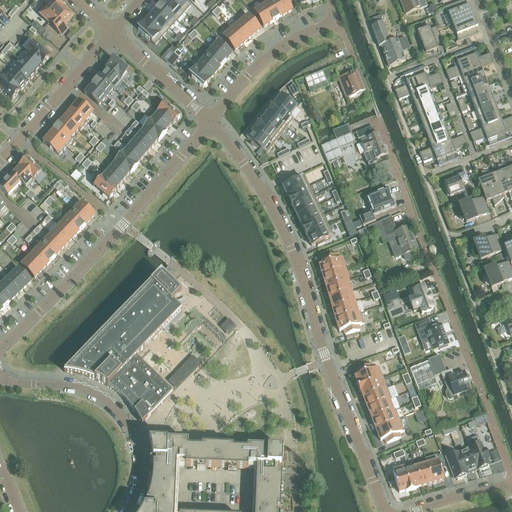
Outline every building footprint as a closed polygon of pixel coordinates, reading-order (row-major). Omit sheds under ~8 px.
[(49,25),(64,9),(54,0),(49,0),(45,4),(48,7),(40,16),(49,25)] [(184,14),(168,0),(165,0),(160,6),(160,7),(177,22),(184,14)] [(192,6),(185,0),(168,0),(184,14),(192,6)] [(292,11),(285,0),(275,0),(273,1),(282,17),(292,11)] [(399,0),(406,16),(427,8),(424,0),(399,0)] [(282,17),(273,1),(264,7),(273,23),(279,20),(279,19),(282,17)] [(452,26),(473,18),(469,7),(467,7),(465,1),(442,10),(443,10),(445,10),(448,15),(452,26)] [(177,22),(160,7),(160,6),(155,11),(155,12),(153,15),(168,28),(168,29),(169,30),(177,22)] [(273,23),(264,7),(254,13),(263,28),(263,29),(272,23),(273,24),(273,23)] [(73,18),(64,9),(49,25),(61,37),(67,30),(64,27),(73,18)] [(168,28),(153,15),(145,23),(161,36),(163,38),(169,30),(168,29),(168,28)] [(260,30),(248,17),(240,24),(252,38),(260,30)] [(389,44),(382,24),(383,24),(380,17),(369,21),(371,28),(379,48),(381,47),(389,68),(405,62),(402,53),(409,50),(408,48),(406,41),(405,39),(398,42),(397,41),(389,44)] [(473,18),(452,26),(457,37),(457,36),(457,43),(456,43),(456,44),(478,35),(476,29),(477,28),(473,18)] [(161,36),(145,23),(138,31),(155,46),(162,38),(163,38),(161,36)] [(252,38),(240,24),(232,31),(243,45),(252,38)] [(437,51),(438,53),(439,52),(436,45),(442,43),(436,28),(430,30),(429,28),(428,28),(429,28),(417,33),(421,43),(422,56),(433,54),(433,52),(437,51)] [(243,45),(232,31),(223,38),(234,52),(243,45)] [(42,67),(50,58),(33,43),(33,44),(28,40),(21,48),(26,52),(25,52),(42,67)] [(231,54),(218,43),(210,52),(225,64),(225,63),(232,55),(231,54)] [(494,65),(490,55),(477,60),(473,51),(464,55),(471,73),(481,69),(481,70),(494,65)] [(25,52),(18,61),(35,76),(35,75),(36,74),(42,67),(25,52)] [(225,64),(210,52),(204,60),(217,72),(220,69),(225,64)] [(445,72),(449,82),(450,82),(462,77),(471,73),(464,55),(455,58),(458,67),(445,72)] [(217,72),(204,60),(197,68),(195,66),(195,67),(210,80),(217,72)] [(18,61),(10,69),(27,84),(35,76),(18,61)] [(113,61),(106,70),(122,83),(129,75),(113,61)] [(210,80),(195,67),(188,75),(203,89),(210,80)] [(10,69),(3,78),(20,93),(27,84),(10,69)] [(465,86),(484,78),(481,70),(481,69),(471,73),(462,77),(465,86)] [(122,83),(106,70),(99,78),(115,91),(122,83)] [(443,84),(439,75),(426,80),(423,71),(413,74),(420,93),(430,89),(443,84)] [(362,93),(365,92),(356,72),(338,79),(346,100),(356,96),(358,97),(361,95),(362,93)] [(328,88),(323,73),(304,80),(310,95),(328,88)] [(395,92),(398,102),(411,96),(420,93),(413,74),(404,78),(407,87),(395,92)] [(20,93),(3,78),(0,81),(0,95),(2,93),(12,101),(19,93),(20,93)] [(99,78),(97,81),(96,81),(92,86),(106,98),(113,90),(114,92),(115,91),(99,78)] [(484,78),(465,86),(461,87),(464,96),(469,95),(488,87),(484,78)] [(152,86),(149,83),(144,89),(147,92),(152,86)] [(106,98),(92,86),(91,87),(84,95),(85,96),(85,95),(98,107),(106,98)] [(294,86),(289,89),(293,97),(298,94),(294,86)] [(472,104),(491,96),(488,87),(469,95),(472,104)] [(433,98),(430,89),(420,93),(411,96),(414,105),(433,98)] [(290,117),(296,109),(281,96),(274,105),(290,117)] [(491,96),(472,104),(476,112),(495,105),(491,96)] [(418,114),(437,107),(433,98),(414,105),(418,114)] [(79,102),(80,102),(79,101),(71,110),(87,124),(87,123),(86,122),(93,113),(79,102)] [(180,115),(176,111),(174,112),(165,104),(157,113),(173,126),(181,117),(180,117),(179,116),(180,115)] [(293,120),(290,117),(274,105),(267,114),(287,129),(293,120)] [(495,105),(476,112),(479,121),(498,114),(495,105)] [(421,123),(440,116),(437,107),(418,114),(421,123)] [(87,124),(71,110),(64,118),(80,132),(87,124)] [(157,113),(156,114),(157,114),(158,114),(151,121),(151,120),(150,121),(166,134),(166,133),(165,133),(172,126),(172,127),(173,126),(157,113)] [(287,129),(267,114),(261,122),(280,137),(287,129)] [(498,114),(479,121),(482,130),(492,127),(501,123),(498,114)] [(425,132),(444,125),(440,116),(421,123),(425,132)] [(64,118),(58,126),(57,126),(73,140),(71,138),(78,131),(80,132),(64,118)] [(511,129),(511,118),(501,123),(492,127),(499,145),(508,141),(505,132),(511,129)] [(150,121),(143,129),(159,142),(166,134),(150,121)] [(280,137),(261,122),(254,131),(273,146),(280,137)] [(428,141),(447,134),(444,125),(425,132),(428,141)] [(57,126),(53,132),(50,135),(66,148),(73,140),(57,126)] [(383,147),(378,135),(375,136),(372,127),(355,134),(358,140),(360,140),(361,143),(363,149),(361,150),(368,167),(377,163),(376,160),(386,156),(388,153),(386,149),(383,147)] [(470,135),(473,145),(486,140),(490,149),(499,145),(492,127),(482,130),(470,135)] [(143,129),(142,130),(143,130),(144,130),(137,138),(151,150),(157,142),(158,142),(158,143),(159,142),(143,129)] [(273,146),(254,131),(247,140),(252,144),(251,145),(256,150),(258,148),(266,155),(273,146)] [(447,134),(428,141),(432,150),(441,146),(451,143),(451,142),(447,134)] [(66,148),(50,135),(43,144),(59,157),(66,148)] [(340,151),(355,145),(351,136),(321,148),(328,166),(343,159),(340,151)] [(467,147),(463,137),(451,142),(451,143),(441,146),(448,165),(458,161),(454,152),(467,147)] [(137,138),(130,146),(144,158),(151,150),(137,138)] [(130,146),(123,154),(123,153),(122,154),(138,167),(138,166),(137,166),(144,158),(130,146)] [(419,155),(423,164),(435,159),(439,168),(448,165),(441,146),(432,150),(419,155)] [(122,154),(115,162),(131,175),(138,167),(122,154)] [(41,173),(32,164),(34,163),(29,158),(28,160),(27,159),(27,158),(26,160),(26,159),(23,162),(19,167),(34,182),(35,182),(34,181),(42,173),(42,172),(41,172),(41,173)] [(115,162),(114,163),(115,163),(116,163),(109,171),(123,183),(129,175),(130,175),(129,176),(130,176),(131,175),(115,162)] [(498,186),(511,180),(511,172),(511,169),(510,167),(497,166),(500,173),(495,175),(494,176),(498,186)] [(34,182),(19,167),(18,168),(19,168),(12,175),(12,176),(27,190),(34,182)] [(109,171),(102,179),(102,178),(102,177),(101,178),(116,192),(117,191),(117,190),(116,191),(116,190),(123,183),(109,171)] [(494,176),(495,175),(494,173),(481,173),(484,180),(478,182),(482,193),(498,186),(494,176)] [(453,182),(444,185),(446,191),(445,192),(448,197),(449,197),(449,198),(464,192),(462,186),(463,186),(463,185),(468,183),(465,175),(459,178),(458,176),(452,178),(453,182)] [(8,197),(20,184),(27,190),(12,176),(0,188),(0,189),(8,197)] [(101,178),(98,182),(93,187),(94,188),(94,187),(103,195),(102,197),(106,201),(108,199),(109,200),(108,200),(109,201),(116,192),(101,178)] [(287,198),(309,188),(304,178),(282,188),(287,198)] [(511,180),(498,186),(502,197),(503,197),(508,195),(511,201),(511,200),(511,180)] [(502,197),(498,186),(482,193),(486,203),(492,201),(494,208),(504,199),(503,197),(502,197)] [(292,208),(314,197),(309,188),(287,198),(292,208)] [(369,214),(357,219),(361,228),(372,224),(370,218),(393,209),(386,191),(363,199),(369,214)] [(297,218),(319,207),(314,197),(292,208),(297,218)] [(459,212),(458,215),(460,219),(463,222),(465,221),(466,224),(475,221),(475,220),(487,215),(488,216),(488,215),(482,199),(481,200),(482,200),(469,205),(469,204),(460,207),(461,211),(459,212)] [(0,203),(0,219),(1,220),(9,212),(0,203)] [(82,204),(74,212),(87,224),(95,216),(94,216),(82,204)] [(301,227),(323,217),(319,207),(297,218),(301,227)] [(74,212),(66,220),(80,233),(85,228),(84,227),(87,224),(74,212)] [(306,237),(328,227),(323,217),(301,227),(306,237)] [(418,250),(414,241),(409,228),(397,233),(391,218),(368,228),(370,233),(382,228),(386,238),(394,235),(402,256),(403,256),(404,259),(406,262),(409,262),(412,261),(414,259),(413,255),(412,253),(418,250)] [(66,220),(59,228),(72,240),(79,233),(80,233),(66,220)] [(323,242),(333,237),(328,227),(306,237),(311,247),(317,245),(318,247),(324,244),(323,242)] [(72,240),(59,228),(51,235),(65,248),(72,240)] [(51,235),(44,243),(57,256),(65,248),(51,235)] [(473,249),(472,253),(474,257),(477,259),(479,258),(480,262),(490,258),(489,257),(502,253),(503,253),(496,237),(484,242),(483,241),(474,245),(475,248),(473,249)] [(511,255),(511,238),(506,238),(509,245),(506,246),(503,247),(505,254),(507,258),(511,255)] [(44,243),(36,251),(50,264),(55,259),(54,258),(57,256),(44,243)] [(36,251),(29,259),(42,271),(49,264),(50,264),(36,251)] [(344,271),(341,260),(338,261),(337,256),(334,257),(322,260),(324,265),(319,266),(323,277),(322,277),(322,278),(344,271)] [(509,262),(507,258),(505,259),(497,262),(499,266),(509,262)] [(29,259),(21,267),(34,280),(42,271),(29,259)] [(484,277),(483,281),(485,285),(488,287),(490,286),(491,290),(500,286),(500,285),(511,280),(511,277),(507,265),(506,265),(507,265),(494,270),(494,269),(485,273),(486,276),(484,277)] [(19,269),(10,277),(23,290),(31,282),(19,269)] [(348,282),(344,271),(322,278),(326,289),(348,282)] [(136,358),(181,311),(172,302),(181,293),(161,273),(133,302),(130,299),(92,338),(95,341),(64,373),(69,374),(78,376),(88,378),(97,382),(106,387),(115,393),(124,401),(131,408),(136,416),(142,425),(173,393),(136,358)] [(10,277),(3,285),(15,298),(23,290),(10,277)] [(351,293),(348,282),(326,289),(329,299),(351,293)] [(419,284),(408,289),(412,300),(409,301),(414,313),(419,311),(421,316),(433,311),(430,303),(431,303),(429,296),(428,296),(425,289),(421,290),(419,284)] [(3,285),(0,287),(0,297),(8,306),(8,305),(15,298),(3,285)] [(396,291),(382,297),(385,305),(392,303),(399,300),(396,292),(396,291)] [(354,304),(352,295),(351,293),(329,299),(332,310),(354,304)] [(357,314),(356,311),(354,304),(332,310),(335,321),(360,314),(357,314)] [(364,325),(360,314),(335,321),(336,322),(339,333),(344,331),(345,336),(357,333),(359,332),(358,327),(361,326),(364,325)] [(496,325),(493,320),(486,323),(488,328),(496,325)] [(448,345),(440,326),(431,330),(430,327),(428,321),(415,327),(423,347),(430,344),(433,351),(439,349),(440,351),(447,348),(446,346),(448,345)] [(235,329),(229,322),(228,322),(222,328),(228,335),(235,329)] [(454,397),(471,391),(464,373),(453,377),(451,371),(446,373),(439,357),(428,361),(434,378),(442,375),(448,391),(446,395),(448,400),(451,401),(453,400),(454,397)] [(192,373),(198,367),(191,361),(184,368),(191,374),(192,373)] [(383,379),(379,368),(373,370),(371,366),(368,367),(357,371),(359,376),(355,378),(357,384),(356,384),(358,389),(383,379)] [(177,389),(183,382),(176,375),(170,382),(177,389)] [(363,399),(387,390),(387,389),(384,391),(380,381),(383,380),(383,379),(358,389),(360,394),(361,394),(363,399)] [(368,410),(391,400),(387,390),(363,399),(368,410)] [(371,421),(396,411),(395,411),(393,412),(389,402),(392,401),(391,400),(368,410),(372,420),(371,420),(371,421)] [(400,422),(396,411),(371,421),(376,431),(400,422)] [(404,433),(400,422),(376,431),(376,432),(376,431),(380,442),(385,440),(387,445),(400,440),(399,435),(404,433)] [(459,438),(455,428),(449,430),(450,435),(451,434),(453,440),(459,438)] [(489,459),(485,450),(483,451),(481,445),(480,445),(477,438),(467,442),(470,449),(469,450),(477,471),(482,469),(482,471),(489,469),(488,467),(489,466),(487,460),(489,459)] [(280,511),(283,451),(247,450),(247,452),(233,452),(233,449),(201,448),(201,451),(196,450),(188,444),(149,443),(150,446),(150,448),(151,453),(152,456),(152,458),(152,461),(152,463),(153,466),(153,469),(153,473),(152,477),(152,479),(152,482),(151,485),(151,487),(150,490),(150,493),(149,497),(147,501),(146,505),(144,509),(142,511),(280,511)] [(477,471),(469,450),(458,454),(466,475),(467,475),(477,471)] [(496,452),(490,454),(493,462),(499,460),(496,452)] [(466,475),(458,454),(446,459),(455,480),(456,479),(457,481),(463,479),(462,477),(466,475)] [(444,482),(436,457),(425,460),(432,485),(444,482)] [(432,485),(425,460),(426,466),(416,469),(421,488),(432,485)] [(416,469),(415,466),(404,469),(411,492),(416,491),(416,489),(421,488),(416,469)] [(411,492),(404,469),(393,473),(399,494),(405,492),(406,494),(411,492)]
